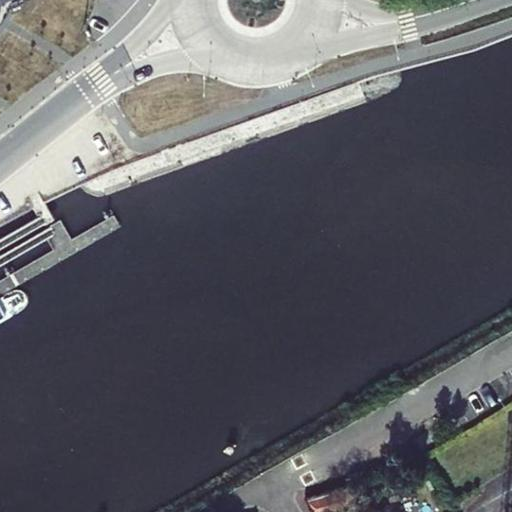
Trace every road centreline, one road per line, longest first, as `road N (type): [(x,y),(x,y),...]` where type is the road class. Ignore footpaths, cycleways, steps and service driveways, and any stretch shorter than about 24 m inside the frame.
road 1 (unclassified): [(124,66),(0,162)]
road 2 (tertiary): [(292,40),(345,42),(410,21)]
